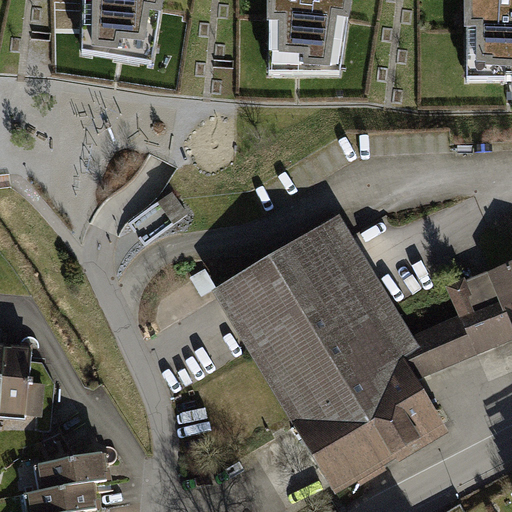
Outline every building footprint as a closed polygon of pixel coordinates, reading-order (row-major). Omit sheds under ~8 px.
[(81,0),(81,59),(151,70),(164,0),(81,0)] [(266,0),(268,77),(340,78),(352,0),(266,0)] [(511,0),(465,0),(468,84),(511,83),(511,0)] [(350,221),(221,286),(336,511),(471,443),(444,389),(511,354),(511,267),(457,295),(472,324),(416,352),(350,221)] [(0,343),(0,411),(23,413),(28,345),(0,343)] [(38,463),(42,489),(89,481),(103,479),(99,454),(38,463)] [(26,492),(29,511),(60,511),(80,509),(93,506),(89,481),(42,489),(26,492)]
